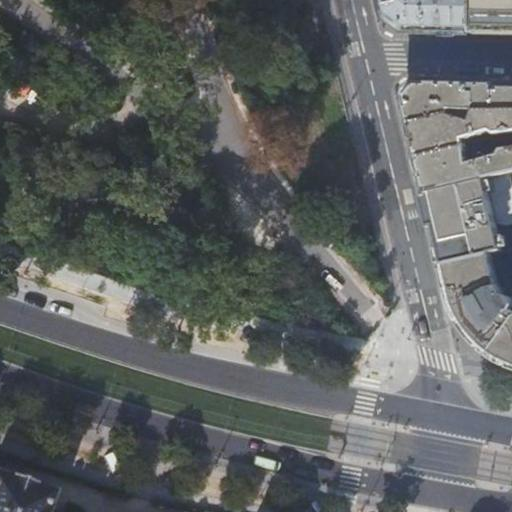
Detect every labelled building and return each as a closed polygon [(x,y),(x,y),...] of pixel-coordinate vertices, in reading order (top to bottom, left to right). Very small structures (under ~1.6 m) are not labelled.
[(383,0),(386,11),(387,16),(397,24),(407,32),(441,32),(474,33),(474,0),(383,0)] [(511,0),(474,0),(474,33),(503,34),(511,33),(511,0)] [(479,111),(511,111),(511,83),(456,83),(423,82),(407,102),(410,112),(412,123),(454,114),(454,110),(479,111)] [(511,111),(479,111),(476,122),(454,114),(412,123),(416,139),(421,158),(467,147),(466,140),(492,134),(497,135),(511,132),(511,111)] [(96,152),(103,155),(111,137),(104,135),(96,152)] [(467,147),(421,158),(426,180),(429,192),(486,179),(510,173),(511,172),(511,151),(505,152),(503,158),(474,165),(471,162),(467,147)] [(511,181),(510,173),(486,179),(495,218),(504,224),(511,222),(511,181)] [(495,218),(486,179),(429,192),(444,254),(446,264),(493,254),(503,251),(495,218)] [(493,254),(446,264),(455,302),(456,305),(460,314),(464,322),(469,329),(475,337),(482,344),(490,352),(497,357),(506,362),(511,364),(511,296),(511,297),(509,296),(507,296),(506,297),(501,286),(493,254)] [(43,511),(50,493),(0,475),(0,511),(43,511)]
